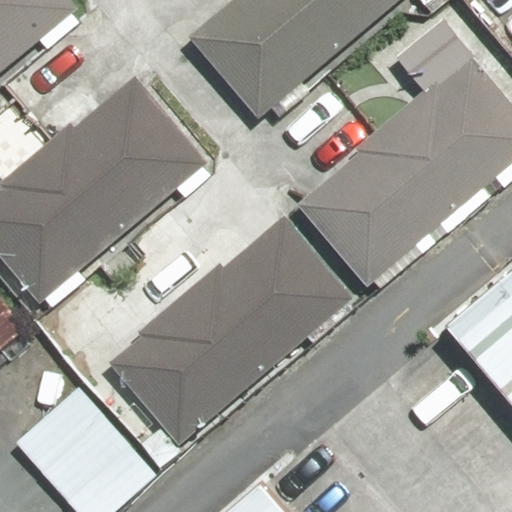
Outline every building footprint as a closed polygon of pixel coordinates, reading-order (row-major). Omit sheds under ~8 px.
[(88,0),(0,0),(0,77),(90,1),(88,0)] [(233,0),(191,38),(263,119),(396,0),(233,0)] [(511,74),(490,47),(314,188),(384,276),(511,173),(511,74)] [(143,73),(0,193),(0,239),(49,297),(214,158),(143,73)] [(291,208),(114,361),(182,439),(359,285),(291,208)] [(511,277),(464,318),(511,374),(511,277)] [(0,288),(0,363),(36,337),(0,288)] [(76,381),(19,431),(90,511),(103,511),(153,468),(76,381)] [(215,511),(299,511),(264,471),(215,511)]
